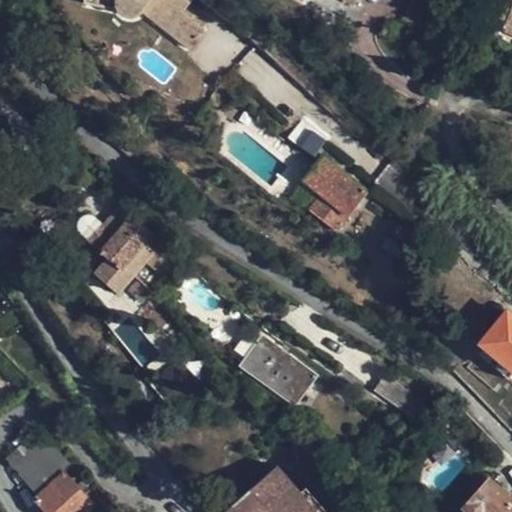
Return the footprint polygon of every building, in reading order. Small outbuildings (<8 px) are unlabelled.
[(145,11),(127,0),(85,0),(85,2),(119,9),(121,13),(126,16),(131,18),(136,18),(140,16),(144,12),(145,11)] [(127,0),(145,11),(153,0),(127,0)] [(167,0),(153,0),(145,11),(191,48),(206,30),(184,13),(167,0)] [(167,0),(184,13),(194,0),(167,0)] [(439,2),(433,0),(414,0),(405,20),(427,29),(439,2)] [(511,0),(501,0),(494,21),(505,25),(504,30),(511,33),(511,0)] [(338,231),(367,193),(323,157),(305,180),(321,194),(309,209),(338,231)] [(96,246),(83,262),(121,294),(139,273),(148,262),(167,279),(184,258),(155,232),(135,215),(126,225),(113,216),(105,227),(115,235),(111,240),(103,251),(96,246)] [(511,313),(508,310),(482,342),(511,368),(511,313)] [(248,358),(304,396),(319,375),(262,336),(248,358)] [(511,379),(511,378),(511,368),(482,342),(477,349),(511,379)] [(297,406),(304,396),(248,358),(242,368),(297,406)] [(181,367),(175,372),(181,381),(188,376),(181,367)] [(386,377),(377,391),(414,417),(424,404),(386,377)] [(7,460),(39,495),(64,472),(71,465),(40,432),(7,460)] [(238,511),(317,511),(279,467),(233,506),(238,511)] [(87,511),(95,505),(64,472),(39,495),(36,498),(48,511),(87,511)] [(511,511),(511,498),(491,480),(472,502),(484,511),(511,511)] [(469,511),(484,511),(472,502),(466,509),(469,511)]
